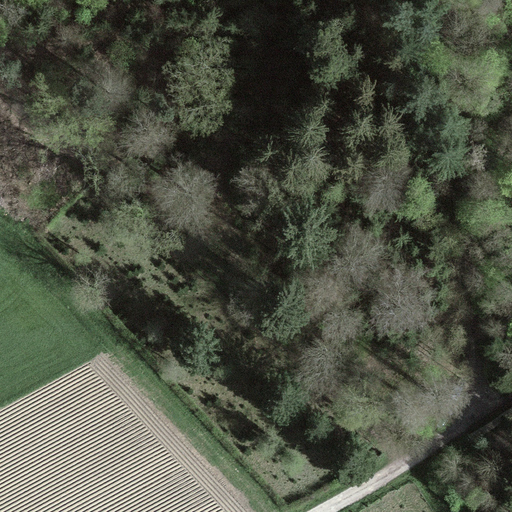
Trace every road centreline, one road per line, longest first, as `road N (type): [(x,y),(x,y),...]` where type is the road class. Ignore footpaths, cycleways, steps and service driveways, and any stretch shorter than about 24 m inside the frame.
road 1 (track): [(445,0),(472,414),(511,390)]
road 2 (unclassified): [(472,414),(422,453),(315,511)]
